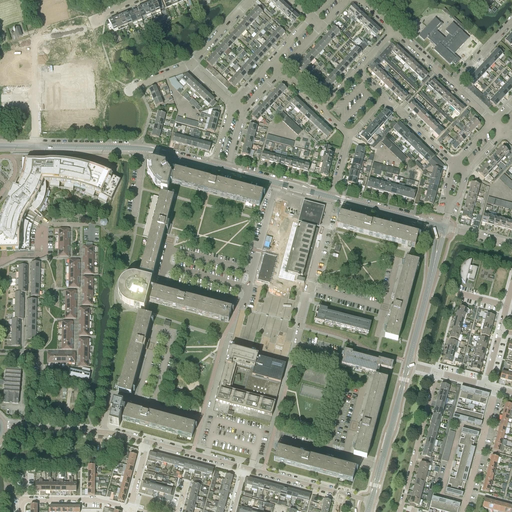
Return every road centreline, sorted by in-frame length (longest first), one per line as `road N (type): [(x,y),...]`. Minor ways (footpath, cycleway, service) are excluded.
road 1 (tertiary): [(214,166),(142,148),(0,146)]
road 2 (residential): [(276,182),(244,305),(165,283)]
road 3 (residential): [(331,197),(296,343)]
road 4 (residential): [(399,511),(436,373)]
road 5 (tertiary): [(370,501),(407,365)]
road 6 (residential): [(103,432),(108,394),(197,418)]
road 7 (residential): [(465,501),(441,495),(449,464),(460,425),(484,431)]
road 8 (unknown): [(102,25),(46,26),(52,13),(102,18)]
